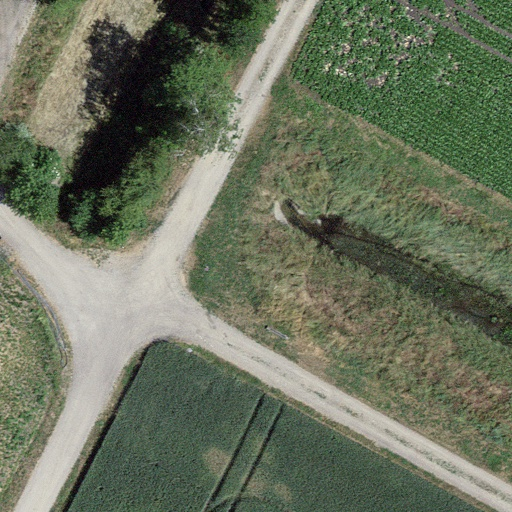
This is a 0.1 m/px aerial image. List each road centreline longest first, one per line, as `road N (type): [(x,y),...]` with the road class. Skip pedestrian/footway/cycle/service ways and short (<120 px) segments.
road 1 (track): [(297,0),(24,511)]
road 2 (track): [(511,502),(142,302)]
road 3 (track): [(0,220),(49,271),(120,320)]
